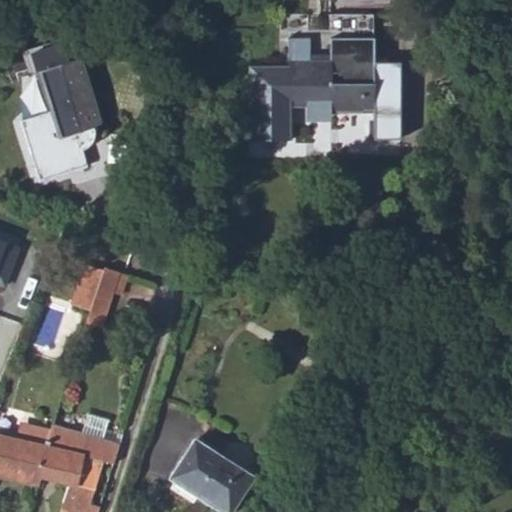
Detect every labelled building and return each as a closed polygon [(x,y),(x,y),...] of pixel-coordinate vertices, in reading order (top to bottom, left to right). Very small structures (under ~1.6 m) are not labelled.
[(248,140),(288,140),(288,107),(304,106),(327,105),(329,106),(329,110),(371,110),(370,14),(329,14),(328,55),(307,55),(307,37),(285,38),(285,67),(248,67),(248,140)] [(92,127),(99,125),(77,58),(34,73),(46,112),(18,121),(39,180),(85,165),(80,149),(86,146),(91,141),(92,135),(92,127)] [(304,116),(326,116),(327,105),(304,106),(304,116)] [(25,246),(0,236),(0,282),(9,286),(25,246)] [(101,269),(83,262),(69,305),(87,311),(101,269)] [(99,324),(111,289),(119,291),(125,274),(122,273),(102,267),(101,269),(87,311),(85,319),(99,324)] [(102,437),(107,418),(87,412),(81,431),(102,437)] [(0,474),(2,475),(37,483),(39,476),(46,443),(38,442),(41,427),(23,422),(18,438),(0,433),(0,474)] [(67,483),(58,511),(97,511),(100,505),(89,503),(102,460),(113,463),(119,442),(102,437),(81,431),(51,422),(49,429),(46,443),(39,476),(67,483)] [(46,443),(49,429),(41,427),(38,442),(46,443)] [(229,511),(253,475),(192,437),(167,477),(221,511),(229,511)]
